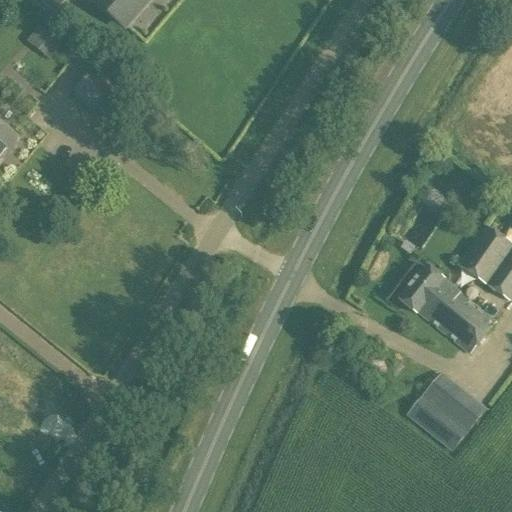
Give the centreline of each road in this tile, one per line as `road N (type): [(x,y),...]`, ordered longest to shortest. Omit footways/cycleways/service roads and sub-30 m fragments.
road 1 (unclassified): [(36,511),(215,230)]
road 2 (primary): [(294,275),(378,114),(451,0)]
road 3 (unclassified): [(215,230),(366,0)]
road 4 (primary): [(184,511),(294,275)]
